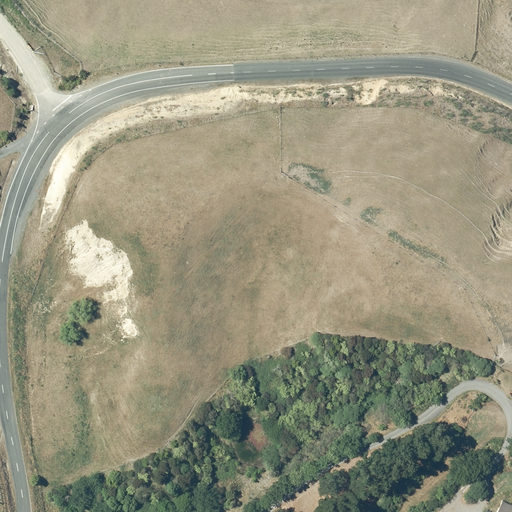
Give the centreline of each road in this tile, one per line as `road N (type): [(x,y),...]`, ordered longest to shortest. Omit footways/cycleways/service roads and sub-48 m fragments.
road 1 (unclassified): [(77,106),(108,91),(203,73),(421,68),(511,95)]
road 2 (unknown): [(295,511),(475,387),(505,402),(509,433),(503,454),(450,511)]
road 3 (unclassified): [(0,306),(5,244),(26,163),(77,106)]
road 4 (unclassified): [(22,511),(0,341)]
